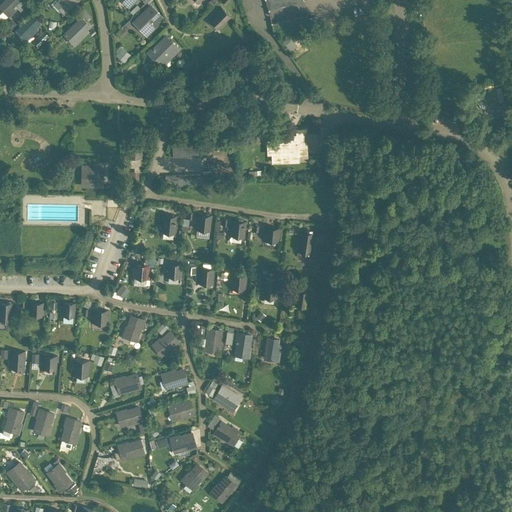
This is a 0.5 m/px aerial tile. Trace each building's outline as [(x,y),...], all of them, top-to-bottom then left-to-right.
[(4,0),(0,4),(0,5),(9,15),(19,5),(17,3),(19,0),(4,0)] [(58,0),(63,6),(60,8),(65,13),(74,2),(72,0),(58,0)] [(265,0),(268,9),(304,1),(303,0),(265,0)] [(132,12),(139,6),(136,3),(129,9),(132,12)] [(151,6),(138,19),(147,29),(146,31),(147,33),(153,27),(151,25),(161,16),(151,6)] [(221,6),(208,19),(219,30),(232,17),(221,6)] [(32,14),(20,27),(19,26),(15,30),(26,40),(36,29),(34,27),(40,21),(32,14)] [(307,15),(271,23),(273,34),(309,26),(307,15)] [(82,18),(70,30),(69,29),(66,32),(72,39),(73,38),(77,42),(86,32),(84,30),(89,25),(82,18)] [(41,31),(33,40),(38,45),(46,37),(41,31)] [(166,36),(153,50),(151,48),(147,52),(161,65),(178,48),(166,36)] [(124,60),(130,52),(120,45),(114,54),(124,60)] [(297,139),(267,140),(268,153),(272,153),(272,162),(289,161),(289,152),(297,152),(297,156),(306,156),(305,129),(297,129),(297,139)] [(140,142),(129,142),(129,155),(140,155),(140,142)] [(206,142),(172,144),(172,156),(206,155),(206,142)] [(102,168),(89,168),(89,173),(82,173),(82,183),(93,183),(93,185),(102,185),(102,168)] [(201,173),(165,175),(165,186),(201,184),(201,173)] [(213,215),(197,213),(195,229),(211,231),(213,215)] [(178,215),(162,214),(160,232),(176,233),(178,215)] [(223,236),(222,230),(219,230),(219,219),(213,219),(214,237),(223,236)] [(247,221),(231,219),(229,235),(245,237),(247,221)] [(281,227),(264,226),(263,240),(279,242),(281,227)] [(315,232),(300,230),(297,251),(311,254),(315,232)] [(183,263),(166,262),(165,276),(182,277),(183,263)] [(150,264),(134,263),(133,277),(149,278),(150,264)] [(215,268),(198,267),(197,283),(214,284),(215,268)] [(247,274),(231,273),(229,287),(246,289),(247,274)] [(279,278),(263,277),(261,297),(277,299),(279,278)] [(118,282),(114,294),(123,298),(128,286),(118,282)] [(311,291),(294,289),(292,305),(309,307),(311,291)] [(13,302),(0,301),(0,315),(8,316),(8,320),(12,320),(13,302)] [(45,302),(28,301),(27,315),(44,316),(45,302)] [(77,302),(61,301),(60,315),(76,316),(77,302)] [(109,309),(93,308),(92,323),(108,324),(109,309)] [(145,319),(131,315),(127,326),(126,326),(123,335),(131,338),(136,340),(141,326),(142,327),(145,319)] [(162,333),(167,325),(162,321),(156,329),(162,333)] [(222,330),(208,328),(206,335),(208,336),(206,345),(213,347),(213,350),(219,351),(221,342),(220,342),(222,330)] [(226,329),(224,341),(232,342),(234,331),(226,329)] [(170,330),(160,339),(159,338),(152,344),(157,349),(160,346),(164,352),(168,348),(169,349),(179,341),(170,330)] [(251,334),(237,332),(236,340),(237,340),(236,350),(243,351),(243,355),(249,356),(251,347),(249,347),(251,334)] [(278,339),(268,337),(265,354),(273,355),(272,359),(278,359),(280,346),(277,345),(278,339)] [(114,353),(116,346),(109,344),(107,351),(114,353)] [(25,351),(11,350),(10,364),(20,364),(20,368),(24,369),(25,351)] [(95,353),(92,361),(100,363),(103,355),(95,353)] [(57,355),(43,354),(42,364),(52,365),(52,369),(56,369),(57,355)] [(90,360),(73,359),(72,375),(89,376),(90,360)] [(105,359),(102,367),(110,369),(113,362),(105,359)] [(175,369),(162,374),(164,380),(166,379),(168,386),(179,383),(179,384),(187,382),(183,368),(176,371),(175,369)] [(136,372),(124,376),(124,374),(115,377),(119,391),(132,387),(132,388),(140,386),(136,372)] [(210,394),(218,383),(212,379),(204,390),(210,394)] [(232,392),(222,386),(214,398),(221,402),(222,401),(230,406),(234,400),(237,402),(241,396),(233,391),(232,392)] [(190,400),(178,403),(177,402),(168,405),(170,411),(174,410),(176,417),(186,414),(186,416),(194,413),(190,400)] [(138,406),(126,410),(125,408),(117,411),(119,417),(122,416),(124,423),(134,421),(134,422),(142,419),(138,406)] [(23,411),(10,407),(7,414),(9,415),(5,428),(18,432),(21,423),(20,423),(23,411)] [(53,412),(39,408),(37,416),(38,416),(34,429),(48,433),(50,425),(49,424),(53,412)] [(81,421),(67,417),(65,424),(66,425),(62,439),(75,443),(78,433),(77,433),(81,421)] [(143,420),(137,422),(140,431),(146,429),(143,420)] [(232,427),(221,421),(214,433),(220,437),(221,436),(234,444),(238,437),(237,436),(240,431),(232,426),(232,427)] [(192,432),(180,436),(179,435),(170,438),(172,444),(176,443),(178,450),(188,447),(188,448),(196,446),(192,432)] [(164,434),(149,438),(151,447),(167,442),(164,434)] [(140,438),(128,441),(127,440),(118,443),(122,456),(136,453),(136,454),(143,452),(140,438)] [(26,469),(20,461),(6,471),(16,483),(17,483),(21,489),(34,478),(27,468),(26,469)] [(59,463),(53,467),(56,470),(50,475),(56,483),(55,483),(60,490),(71,481),(63,471),(64,470),(59,463)] [(197,463),(188,473),(188,472),(182,479),(187,483),(189,480),(195,485),(201,478),(202,478),(207,472),(197,463)] [(225,475),(217,485),(216,484),(211,491),(216,495),(218,492),(224,497),(230,490),(231,490),(236,484),(225,475)] [(70,493),(79,487),(75,482),(67,487),(70,493)]
